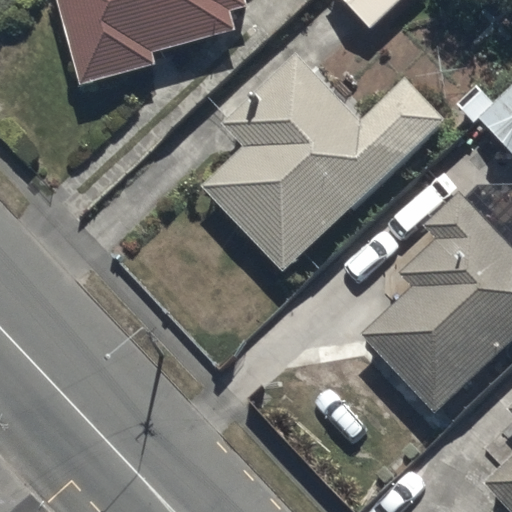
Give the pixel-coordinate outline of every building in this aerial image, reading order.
[(61,0),(63,5),(85,85),(163,62),(159,49),(239,26),(234,8),(251,4),(250,0),(61,0)] [(349,0),(373,26),(401,0),(349,0)] [(246,139),(202,182),(288,271),(451,115),(410,73),(365,116),(302,51),(229,122),(246,139)] [(511,84),(481,115),(511,145),(511,84)] [(418,281),(366,329),(440,408),(511,341),(511,237),(466,188),(432,220),(446,234),(407,269),(418,281)] [(511,401),(507,406),(511,411),(511,458),(489,482),(511,504),(511,401)]
